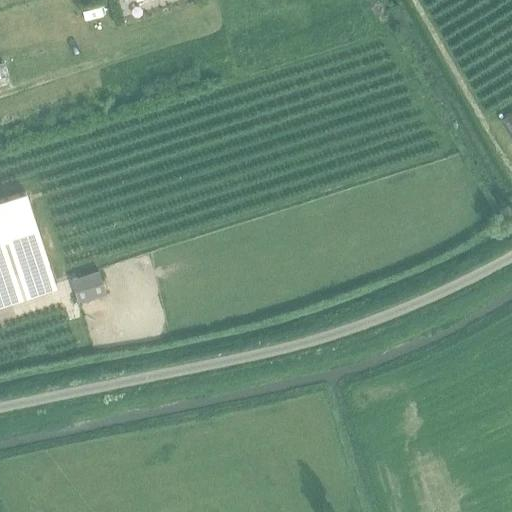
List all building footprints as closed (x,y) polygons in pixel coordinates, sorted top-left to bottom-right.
[(80,8),(82,20),(104,17),(102,4),(80,8)] [(48,26),(66,22),(64,12),(46,16),(48,26)] [(0,42),(14,38),(7,16),(0,18),(0,42)] [(25,191),(4,198),(0,199),(0,304),(56,286),(25,191)] [(78,302),(106,293),(98,270),(71,279),(78,302)]
